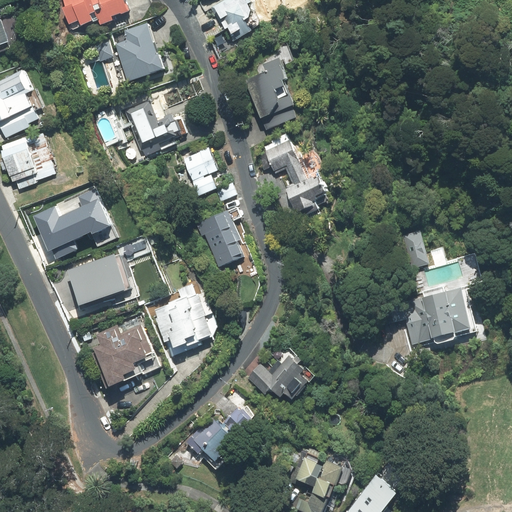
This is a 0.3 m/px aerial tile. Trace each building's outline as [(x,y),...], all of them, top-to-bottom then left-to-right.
[(124,17),(133,14),(130,6),(128,7),(125,0),(121,0),(64,0),(68,9),(65,11),(72,32),(102,22),(103,27),(115,23),(114,19),(124,16),(124,17)] [(251,0),(226,0),(214,7),(227,30),(229,29),(233,36),(235,35),(238,40),(253,31),(248,21),(251,19),(254,11),(250,5),(253,3),(251,0)] [(0,52),(4,51),(3,48),(13,45),(5,22),(0,24),(0,52)] [(160,57),(150,25),(138,28),(138,29),(126,32),(130,43),(118,46),(130,84),(154,77),(154,76),(166,72),(161,56),(160,57)] [(111,43),(96,47),(100,63),(116,59),(111,43)] [(247,81),(268,131),(298,118),(294,107),(296,106),(286,81),(289,80),(284,70),(286,69),(281,58),(265,65),(267,72),(247,81)] [(31,126),(40,121),(29,96),(35,93),(33,89),(34,88),(27,72),(0,83),(0,126),(7,140),(32,128),(31,126)] [(152,102),(126,112),(143,152),(184,135),(178,122),(178,123),(175,115),(160,121),(152,102)] [(44,134),(3,147),(15,184),(18,183),(20,191),(38,185),(37,182),(58,176),(44,134)] [(286,197),(297,220),(323,208),(320,200),(322,199),(320,196),(330,192),(322,175),(311,179),(302,160),(303,159),(294,139),(267,151),(274,167),(276,166),(279,173),(290,169),(297,183),(291,186),(292,188),(290,189),(293,194),(286,197)] [(211,150),(185,160),(200,198),(219,190),(213,176),(220,173),(211,150)] [(61,204),(40,214),(59,257),(82,247),(78,240),(117,223),(100,187),(82,195),(87,205),(65,215),(61,204)] [(239,210),(202,224),(220,269),(229,266),(244,304),(252,301),(260,289),(261,279),(244,234),(245,234),(240,221),(243,220),(239,210)] [(412,269),(431,265),(422,232),(403,236),(412,269)] [(118,256),(70,272),(80,299),(127,283),(118,256)] [(157,320),(172,359),(204,346),(203,343),(215,338),(219,330),(221,330),(211,303),(212,302),(208,292),(199,296),(195,285),(180,291),(183,299),(170,304),(171,306),(156,311),(159,319),(157,320)] [(473,330),(462,288),(387,308),(392,324),(406,320),(413,345),(473,330)] [(103,347),(92,351),(110,392),(162,369),(143,326),(124,334),(121,328),(99,338),(103,347)] [(270,372),(262,364),(249,379),(267,396),(273,389),(283,399),(287,394),(294,400),(298,396),(296,394),(305,384),(307,386),(311,382),(303,375),(307,371),(300,365),(304,361),(296,354),(293,357),(292,356),(284,365),(280,361),(270,372)] [(215,460),(217,462),(237,441),(235,440),(254,420),(243,409),(241,411),(238,409),(225,423),(221,419),(217,422),(215,421),(198,439),(195,436),(188,443),(200,454),(204,450),(208,453),(206,455),(214,462),(215,460)] [(185,464),(179,455),(170,461),(177,470),(185,464)] [(308,484),(297,510),(302,511),(325,511),(337,485),(338,486),(346,468),(328,461),(325,467),(306,459),(297,480),(308,484)] [(384,511),(399,494),(377,475),(348,511),(384,511)]
